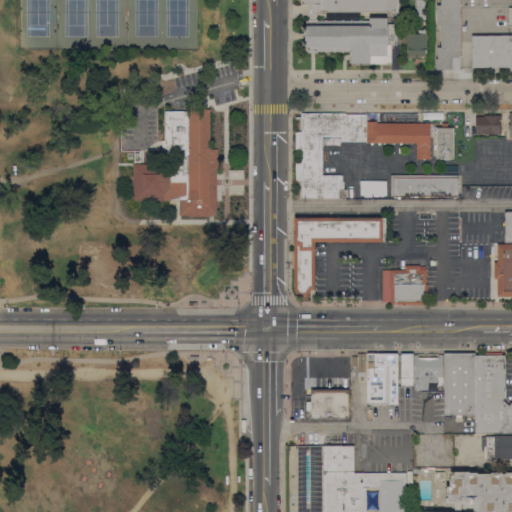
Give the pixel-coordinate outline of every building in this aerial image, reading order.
[(398,0),(398,15),(391,15),(391,12),(317,12),(317,20),(369,20),(369,18),(386,18),(386,23),(397,23),(397,45),(391,45),(391,64),(351,64),(351,62),(349,62),(349,51),(317,51),(317,52),(308,52),(308,51),(306,51),(306,46),(305,46),(305,25),(306,25),(306,21),(308,21),(308,19),(309,19),(309,4),(302,4),(302,3),(300,3),(300,0),(398,0)] [(426,19),(416,19),(417,7),(415,7),(415,0),(425,0),(425,7),(426,7),(426,19)] [(460,0),(460,69),(436,69),(436,58),(438,58),(438,47),(441,47),(441,26),(437,26),(437,5),(441,5),(441,0),(460,0)] [(407,33),(418,33),(418,29),(423,30),(424,28),(426,28),(425,33),(427,33),(426,58),(424,57),(421,56),(421,59),(412,59),(413,57),(411,56),(411,57),(408,57),(408,49),(407,49),(407,33)] [(511,67),(472,67),(472,38),(472,35),(511,35),(511,67)] [(134,200),(134,164),(165,164),(165,111),(189,111),(189,109),(210,109),(210,149),(218,149),(218,170),(217,170),(217,215),(210,215),(210,216),(190,216),(190,215),(180,215),(180,200),(134,200)] [(378,121),(378,123),(430,122),(430,159),(417,159),(417,143),(403,143),(403,144),(400,144),(400,143),(381,143),(381,144),(378,144),(378,143),(373,143),(373,144),(371,144),(371,143),(366,143),(366,141),(341,142),(341,137),(322,137),(323,175),(342,175),(342,181),(344,181),(344,189),(346,189),(346,199),(302,199),(302,180),(298,180),(296,180),(296,161),(301,161),(301,151),(296,151),(296,132),(302,132),(302,113),(346,113),(346,114),(366,114),(366,121),(378,121)] [(502,115),(502,120),(500,120),(500,123),(501,123),(501,134),(484,134),(484,133),(476,133),(476,116),(484,116),(484,115),(502,115)] [(120,150),(145,149),(144,126),(120,127),(120,150)] [(453,158),(436,158),(436,149),(434,149),(434,144),(436,144),(436,127),(454,127),(453,158)] [(458,175),(458,196),(391,196),(391,175),(458,175)] [(387,181),(387,195),(360,195),(360,180),(387,181)] [(385,218),(385,223),(383,223),(383,242),(369,242),(315,242),(315,243),(315,274),(315,289),(311,289),(307,296),(299,296),(294,289),(295,274),(295,246),(294,246),(294,243),(295,217),(369,218),(385,218)] [(497,278),(494,278),(494,261),(497,261),(497,244),(511,243),(511,295),(497,295),(497,278)] [(392,304),(392,301),(383,301),(383,270),(405,270),(405,265),(419,265),(419,270),(426,269),(426,285),(428,285),(428,304),(392,304)] [(475,414),(462,414),(462,417),(456,417),(456,414),(444,415),(444,386),(444,354),(444,353),(475,353),(475,355),(475,414)] [(367,377),(363,377),(363,380),(361,380),(361,377),(358,377),(358,366),(352,366),(352,356),(358,356),(358,354),(367,354),(367,377)] [(398,354),(398,404),(388,404),(388,358),(385,358),(385,403),(382,403),(382,405),(368,405),(368,403),(367,403),(367,377),(367,354),(380,354),(398,354)] [(413,385),(401,385),(401,354),(413,354),(413,377),(413,385)] [(420,354),(419,356),(438,356),(438,354),(444,354),(444,386),(438,386),(438,382),(430,382),(430,384),(428,384),(428,389),(418,389),(418,390),(415,390),(415,377),(413,377),(413,354),(420,354)] [(486,355),(505,355),(505,397),(503,399),(509,405),(511,403),(511,402),(511,433),(486,433),(475,433),(475,414),(475,355),(486,355)] [(36,383),(36,398),(22,398),(22,383),(36,383)] [(311,418),(311,411),(307,411),(307,402),(311,402),(311,393),(312,393),(312,389),(349,389),(349,393),(348,393),(348,418),(311,418)] [(511,461),(510,461),(510,458),(487,458),(487,449),(484,449),(484,451),(482,451),(482,436),(494,436),(494,435),(511,435),(511,461)] [(298,511),(298,445),(354,445),(354,473),(406,473),(406,495),(405,495),(405,511),(298,511)] [(477,472),(477,473),(491,474),(491,472),(501,472),(501,474),(505,474),(505,472),(511,472),(511,511),(424,511),(424,507),(433,507),(433,511),(455,511),(455,504),(446,504),(446,486),(449,486),(450,479),(451,471),(477,472)]
